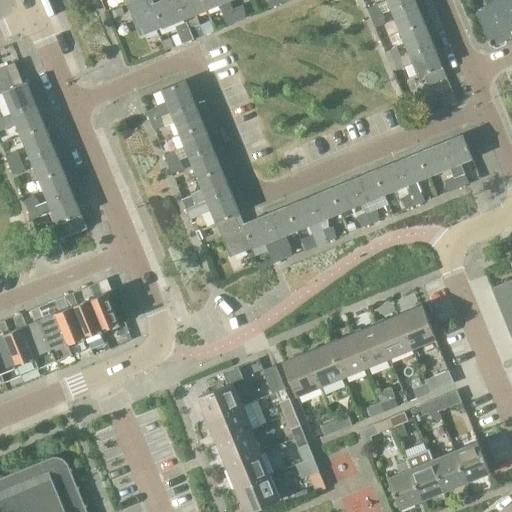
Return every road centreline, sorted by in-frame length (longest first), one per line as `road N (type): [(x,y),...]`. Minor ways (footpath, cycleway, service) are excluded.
road 1 (residential): [(72,105),(178,64),(200,71),(245,184),(272,192),(480,110)]
road 2 (residential): [(0,420),(151,352),(157,326),(128,250)]
road 3 (residential): [(511,398),(450,245),(463,228),(511,210)]
road 4 (residential): [(128,250),(72,105)]
road 5 (residential): [(0,303),(128,250)]
